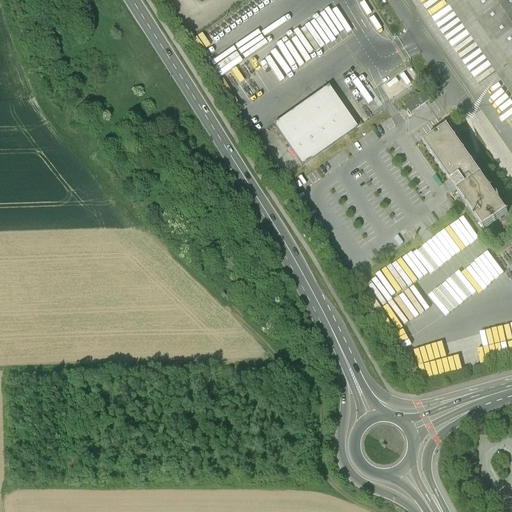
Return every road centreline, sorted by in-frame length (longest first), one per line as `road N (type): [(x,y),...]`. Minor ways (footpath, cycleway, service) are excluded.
road 1 (secondary): [(130,0),(288,249),(340,349)]
road 2 (track): [(291,365),(73,148)]
road 3 (track): [(0,365),(291,365)]
road 4 (track): [(391,511),(345,492),(333,475),(328,406),(291,365)]
road 5 (secondary): [(345,373),(344,465),(417,511)]
road 6 (secondary): [(467,400),(398,403),(349,360)]
road 7 (unknown): [(405,344),(511,285)]
road 8 (secondary): [(438,511),(428,450),(468,407)]
